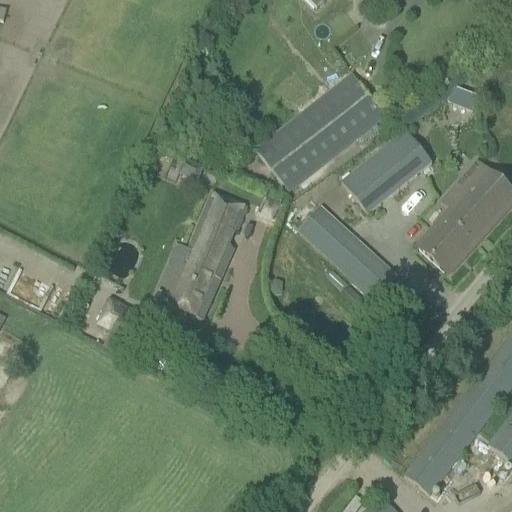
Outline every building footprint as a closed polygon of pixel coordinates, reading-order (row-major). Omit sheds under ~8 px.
[(303,0),(315,12),(326,0),(303,0)] [(288,198),(358,145),(361,149),(381,134),(377,130),(387,122),(353,78),(254,154),(288,198)] [(457,98),(452,103),(452,110),(465,111),(467,105),(464,99),(457,98)] [(405,135),(342,185),(368,219),(421,177),(432,168),(405,135)] [(183,167),(179,176),(198,184),(202,175),(183,167)] [(511,200),(476,167),(443,204),(452,212),(416,252),(432,265),(447,279),(511,206),(511,200)] [(232,249),(248,212),(216,198),(165,309),(200,325),(235,250),(232,249)] [(397,281),(383,268),(317,211),(295,235),(360,292),(374,306),(397,281)] [(108,303),(95,328),(122,342),(135,317),(108,303)] [(511,336),(403,479),(428,499),(444,479),(511,389),(511,336)] [(511,417),(488,449),(511,467),(511,417)] [(390,511),(387,508),(388,506),(385,503),(375,511),(390,511)]
